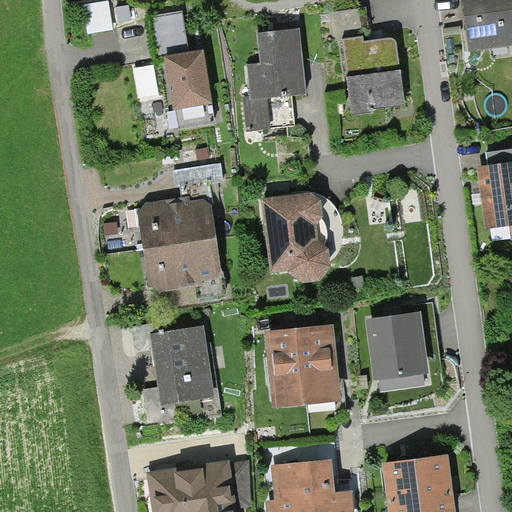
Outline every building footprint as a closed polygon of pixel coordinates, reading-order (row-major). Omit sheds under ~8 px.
[(511,0),(463,0),(471,53),(511,46),(511,0)] [(168,50),(179,118),(214,113),(202,39),(189,41),(183,3),(150,8),(157,51),(168,50)] [(87,8),(90,38),(116,35),(113,5),(87,8)] [(244,98),(246,128),(294,124),(292,93),(305,92),(300,31),(260,35),(263,64),(249,66),(251,98),(244,98)] [(341,39),(351,113),(404,106),(395,39),(364,43),(363,37),(341,39)] [(161,101),(159,69),(138,71),(140,102),(161,101)] [(480,166),(487,230),(511,227),(511,236),(511,151),(489,154),(490,165),(480,166)] [(174,163),(177,182),(224,175),(221,156),(174,163)] [(140,206),(153,291),(197,284),(199,298),(226,294),(211,195),(140,206)] [(261,202),(273,273),(288,272),(301,284),(321,282),(332,267),(329,250),(319,243),(317,227),(325,218),(322,202),(312,195),(261,202)] [(422,375),(414,317),(365,324),(373,382),(422,375)] [(265,331),(273,409),(343,402),(335,324),(265,331)] [(151,336),(160,405),(214,397),(205,329),(151,336)] [(383,465),(388,511),(456,511),(449,457),(425,460),(401,463),(383,465)] [(253,506),(249,458),(148,474),(153,511),(237,511),(237,508),(253,506)] [(268,504),(268,511),(353,511),(352,494),(333,496),(330,465),(276,469),(279,503),(268,504)]
